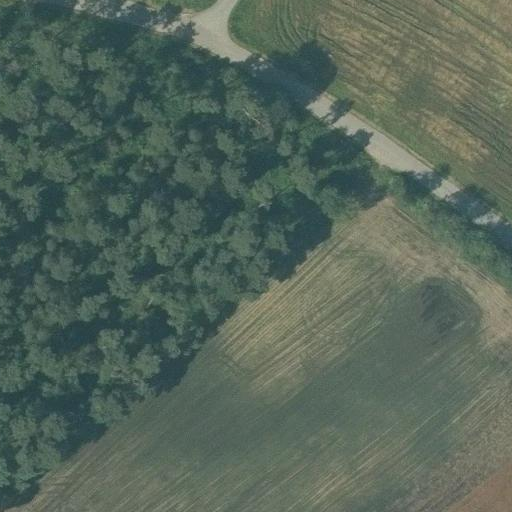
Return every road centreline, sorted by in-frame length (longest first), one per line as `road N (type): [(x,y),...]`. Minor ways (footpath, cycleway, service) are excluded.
road 1 (unclassified): [(204,27),(511,239)]
road 2 (unclassified): [(70,0),(204,27)]
